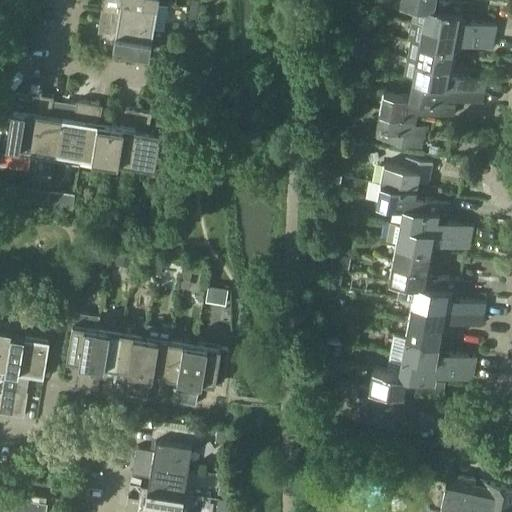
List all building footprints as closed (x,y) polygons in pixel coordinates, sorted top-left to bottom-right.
[(106,0),(106,6),(102,5),(100,18),(154,27),(164,28),(168,4),(158,2),(141,0),(106,0)] [(191,0),(191,7),(191,8),(199,9),(199,8),(199,0),(191,0)] [(402,0),(413,2),(461,11),(471,13),(473,1),(467,0),(402,0)] [(343,8),(355,10),(357,4),(344,1),(343,8)] [(461,11),(413,2),(410,20),(494,35),(496,24),(470,19),(469,21),(460,19),(461,11)] [(189,16),(197,18),(199,9),(191,8),(189,16)] [(355,10),(343,8),(342,14),(354,16),(355,10)] [(138,50),(150,52),(154,27),(100,18),(98,31),(103,31),(101,44),(119,47),(118,51),(138,54),(138,50)] [(494,35),(410,20),(407,38),(419,40),(455,47),(456,38),(466,40),(465,42),(491,47),(494,35)] [(455,47),(419,40),(416,58),(451,65),(455,47)] [(451,65),(416,58),(413,77),(483,90),(486,78),(460,73),(459,76),(450,74),(451,65)] [(1,99),(0,102),(0,149),(31,155),(41,94),(44,74),(32,72),(27,98),(15,96),(14,101),(1,99)] [(483,90),(413,77),(409,95),(445,101),(446,93),(456,94),(455,97),(481,101),(483,90)] [(409,95),(383,90),(380,108),(415,115),(417,106),(427,108),(426,110),(452,115),(454,103),(445,101),(409,95)] [(53,96),(41,94),(31,155),(56,159),(65,101),(52,99),(53,96)] [(80,162),(81,156),(90,102),(79,100),(78,103),(65,101),(56,159),(80,162)] [(106,159),(112,123),(99,121),(102,104),(90,102),(81,156),(106,159)] [(130,163),(138,110),(127,108),(124,125),(112,123),(106,159),(130,163)] [(376,127),(383,128),(381,139),(421,146),(424,125),(414,123),(415,115),(380,108),(376,127)] [(138,110),(130,163),(155,167),(154,171),(167,173),(175,122),(163,120),(162,131),(147,129),(150,112),(138,110)] [(404,167),(384,163),(381,182),(416,188),(418,180),(428,182),(432,161),(406,156),(404,167)] [(2,182),(0,194),(0,195),(24,199),(26,186),(2,182)] [(424,197),(424,199),(414,197),(416,188),(381,182),(377,200),(403,205),(438,211),(448,213),(450,202),(424,197)] [(327,184),(326,193),(332,194),(337,195),(339,186),(333,185),(327,184)] [(26,186),(24,199),(36,201),(38,188),(26,186)] [(446,222),(437,220),(438,211),(403,205),(400,223),(470,236),(472,225),(447,220),(446,222)] [(386,239),(396,241),(431,247),(433,239),(443,241),(442,243),(468,248),(470,236),(400,223),(390,221),(386,239)] [(393,259),(428,266),(431,247),(396,241),(393,259)] [(436,276),(426,274),(428,266),(393,259),(389,277),(415,282),(450,289),(460,290),(462,279),(436,274),(436,276)] [(415,282),(412,300),(482,313),(485,302),(459,297),(458,299),(449,297),(450,289),(415,282)] [(454,320),(480,325),(482,313),(412,300),(408,318),(444,325),(445,316),(455,318),(454,320)] [(77,385),(89,387),(99,327),(101,315),(75,311),(73,323),(67,358),(81,360),(77,385)] [(408,318),(405,336),(440,343),(444,325),(408,318)] [(346,325),(324,321),(322,335),(343,339),(346,325)] [(156,372),(166,374),(172,338),(174,327),(150,323),(148,335),(138,395),(150,397),(152,384),(154,385),(156,372)] [(102,378),(115,380),(123,331),(99,327),(89,387),(101,389),(102,378)] [(16,389),(19,370),(24,334),(0,329),(0,366),(7,368),(1,411),(12,413),(16,389)] [(126,393),(138,395),(148,335),(123,331),(115,380),(127,382),(126,393)] [(24,334),(19,370),(32,372),(44,374),(50,338),(24,334)] [(394,334),(390,352),(401,354),(472,367),(474,356),(445,350),(444,352),(438,351),(440,343),(405,336),(394,334)] [(172,338),(166,374),(178,376),(176,388),(179,389),(176,400),(186,402),(196,342),(172,338)] [(344,343),(328,340),(325,356),(341,359),(344,343)] [(196,342),(186,402),(196,404),(198,392),(200,392),(202,380),(216,382),(217,378),(225,379),(230,348),(196,342)] [(390,352),(387,370),(398,372),(433,379),(435,370),(445,372),(444,374),(470,379),(472,367),(401,354),(390,352)] [(441,392),(443,381),(433,379),(398,372),(387,370),(372,367),(369,385),(404,392),(406,383),(415,385),(415,387),(441,392)] [(23,415),(27,391),(29,377),(31,374),(32,372),(19,370),(16,389),(12,413),(23,415)] [(369,385),(363,415),(409,424),(413,403),(403,401),(404,392),(369,385)] [(135,458),(187,467),(191,442),(156,436),(154,449),(138,446),(135,458)] [(133,470),(151,472),(149,485),(183,491),(187,467),(135,458),(133,470)] [(428,510),(439,511),(511,511),(511,486),(457,475),(425,468),(419,495),(428,510)] [(140,497),(129,495),(127,507),(160,511),(180,511),(183,491),(149,485),(142,484),(140,497)] [(10,511),(44,511),(47,501),(12,496),(10,511)]
